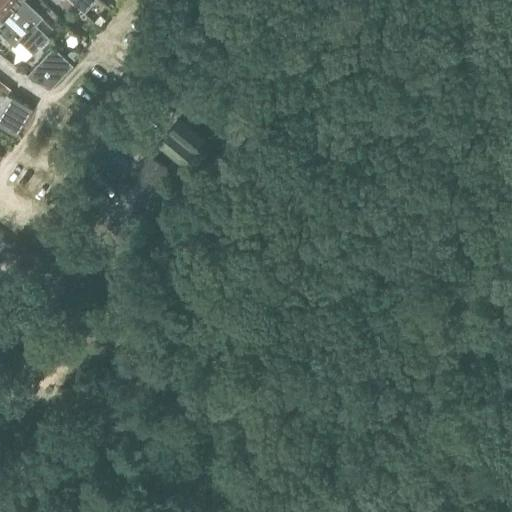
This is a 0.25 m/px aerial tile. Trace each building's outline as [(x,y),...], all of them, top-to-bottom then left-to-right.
[(36,35),(43,27),(13,0),(0,0),(0,16),(8,25),(16,17),(36,35)] [(50,21),(30,3),(26,0),(13,0),(43,27),(50,21)] [(51,86),(72,64),(53,46),(26,74),(32,79),(51,86)] [(163,62),(156,70),(180,90),(194,73),(187,67),(179,76),(163,62)] [(10,98),(0,115),(0,129),(14,138),(31,110),(10,98)] [(155,144),(183,167),(204,142),(175,119),(155,144)] [(148,156),(142,166),(161,177),(168,166),(148,156)] [(142,166),(136,176),(155,187),(161,177),(142,166)] [(155,187),(136,176),(130,186),(149,197),(155,187)] [(130,186),(124,196),(144,207),(149,197),(130,186)] [(144,207),(124,196),(118,206),(138,217),(144,207)] [(118,206),(112,216),(132,227),(138,217),(118,206)] [(132,227),(112,216),(105,227),(126,238),(132,227)] [(62,271),(79,282),(91,264),(74,253),(73,255),(50,240),(41,254),(63,269),(62,271)]
